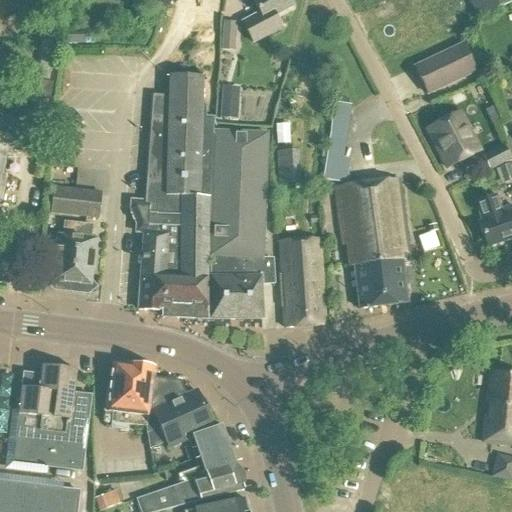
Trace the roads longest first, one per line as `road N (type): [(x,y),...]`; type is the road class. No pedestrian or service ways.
road 1 (unclassified): [(511,270),(480,276),(469,266),(334,0)]
road 2 (tertiary): [(245,399),(336,356),(511,312)]
road 3 (secondary): [(245,399),(222,372),(175,349),(0,325)]
road 4 (secondary): [(287,511),(267,434),(245,399)]
